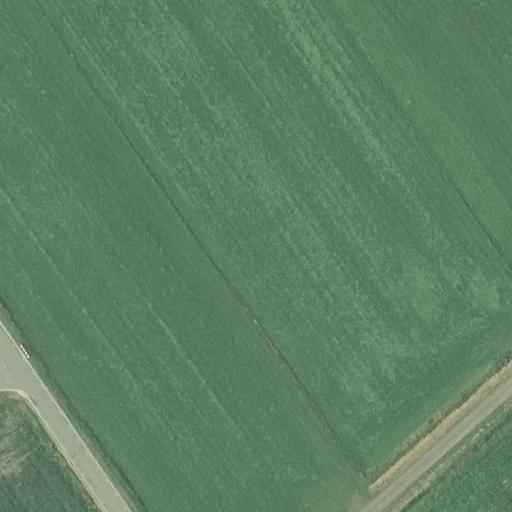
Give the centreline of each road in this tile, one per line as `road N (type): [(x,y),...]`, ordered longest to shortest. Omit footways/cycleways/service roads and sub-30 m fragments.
road 1 (unclassified): [(372,511),(511,388)]
road 2 (unclassified): [(119,511),(14,360)]
